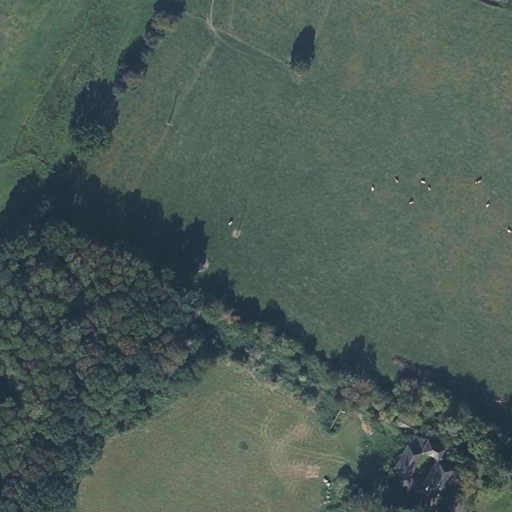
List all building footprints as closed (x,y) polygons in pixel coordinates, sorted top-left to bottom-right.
[(349,392),(346,398),(359,405),(362,399),(349,392)] [(411,434),(412,434),(417,424),(399,415),(394,425),(411,434)] [(440,492),(456,462),(449,459),(445,465),(440,462),(442,459),(439,457),(443,448),(424,438),(423,439),(412,434),(411,434),(393,466),(394,467),(407,474),(408,475),(420,453),(424,452),(427,453),(431,455),(433,457),(435,460),(424,483),(428,485),(440,492)] [(393,470),(394,472),(403,477),(406,477),(407,474),(394,467),(393,470)] [(427,489),(439,495),(440,492),(428,485),(427,489)]
